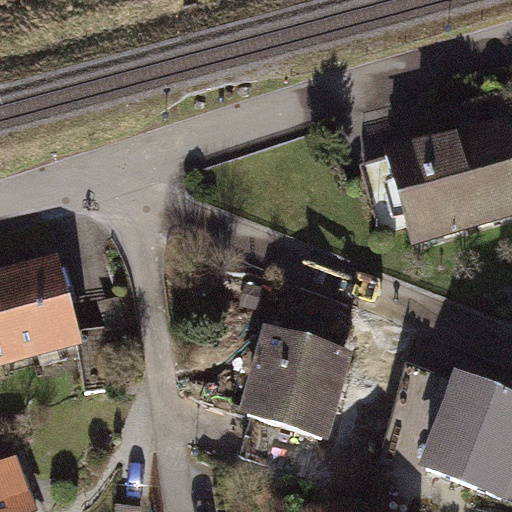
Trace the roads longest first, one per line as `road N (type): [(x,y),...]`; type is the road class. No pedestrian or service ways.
road 1 (residential): [(511,343),(196,216),(120,159)]
road 2 (residential): [(120,159),(511,42)]
road 3 (residential): [(182,511),(151,289),(120,159)]
road 4 (residential): [(0,201),(120,159)]
